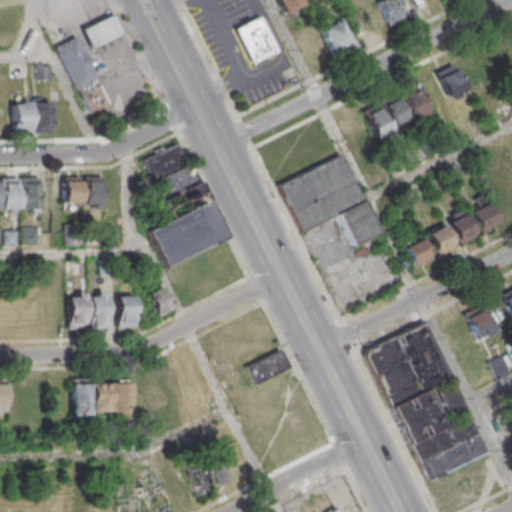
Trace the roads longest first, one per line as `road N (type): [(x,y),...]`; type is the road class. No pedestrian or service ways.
road 1 (secondary): [(400,511),(170,51)]
road 2 (residential): [(507,0),(216,144)]
road 3 (residential): [(511,252),(318,347)]
road 4 (residential): [(197,106),(111,151),(0,153)]
road 5 (residential): [(131,351),(282,275)]
road 6 (residential): [(364,440),(226,511)]
road 7 (residential): [(0,353),(131,351)]
